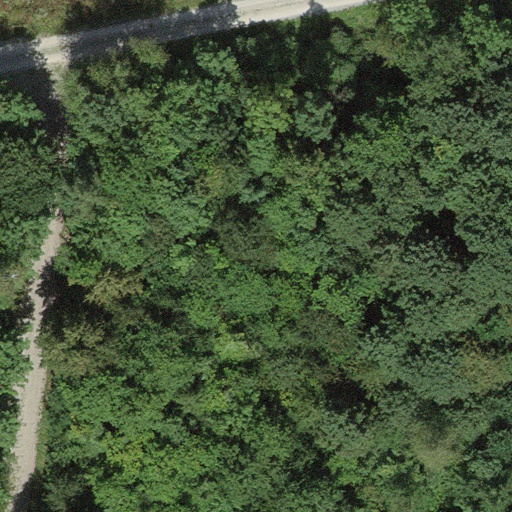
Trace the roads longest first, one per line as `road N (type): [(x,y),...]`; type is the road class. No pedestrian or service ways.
road 1 (track): [(11,511),(43,325),(70,45)]
road 2 (track): [(0,59),(307,0)]
